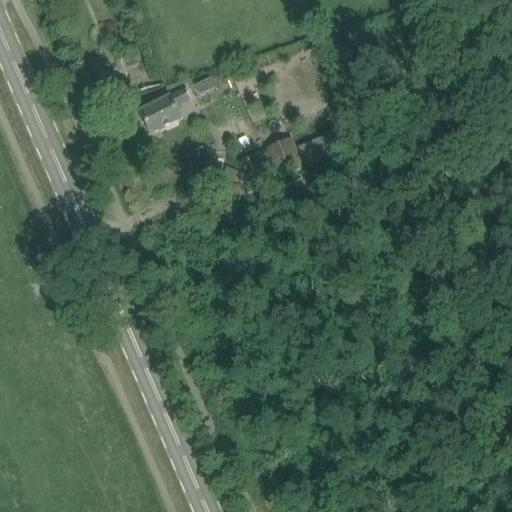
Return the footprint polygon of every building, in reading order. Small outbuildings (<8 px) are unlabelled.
[(108,91),(103,76),(89,81),(94,96),(108,91)] [(141,112),(152,135),(184,121),(177,107),(195,99),(191,90),(141,112)] [(300,150),(307,165),(360,142),(353,127),(300,150)] [(279,179),(305,167),(293,139),(267,150),(279,179)] [(269,179),(258,154),(241,161),(248,177),(252,187),(253,187),(257,185),(269,180),(269,179)]
